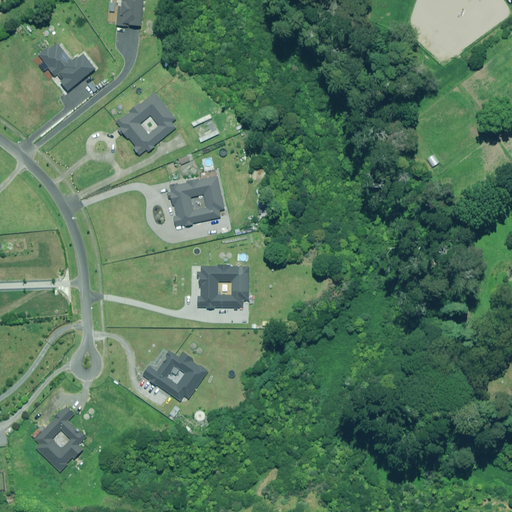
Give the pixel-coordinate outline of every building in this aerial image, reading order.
[(145,0),(120,0),(117,26),(124,27),(124,24),(141,27),(145,0)] [(48,70),(55,78),(58,76),(59,78),(62,76),(65,79),(61,82),(68,91),(96,70),(84,54),(73,62),(59,44),(51,49),(50,48),(40,56),(50,69),(48,70)] [(176,119),(155,93),(149,98),(117,123),(121,128),(119,129),(128,140),(130,139),(136,147),(134,149),(140,156),(147,151),(149,153),(155,148),(154,147),(177,129),(172,123),(176,119)] [(440,164),(435,156),(428,160),(433,168),(440,164)] [(186,181),(187,183),(170,187),(171,192),(168,193),(170,205),(173,204),(176,216),(174,217),(177,229),(194,225),(193,224),(222,218),(220,211),(225,210),(218,177),(200,180),(200,178),(186,181)] [(238,309),(244,309),(244,307),(250,307),(251,268),(230,267),(230,265),(219,265),(219,267),(202,267),(202,272),(197,272),(197,276),(197,286),(201,286),(201,297),(198,297),(198,308),(203,308),(232,309),(232,314),(238,315),(238,309)] [(194,359),(183,352),(179,358),(171,352),(157,372),(150,367),(143,377),(157,386),(181,402),(185,397),(190,400),(209,372),(192,361),(194,359)] [(75,460),(84,450),(79,446),(87,437),(81,431),(80,433),(68,422),(76,414),(69,406),(63,412),(62,411),(55,418),(56,419),(35,440),(40,445),(36,449),(61,473),(69,465),(68,464),(73,458),(75,460)]
